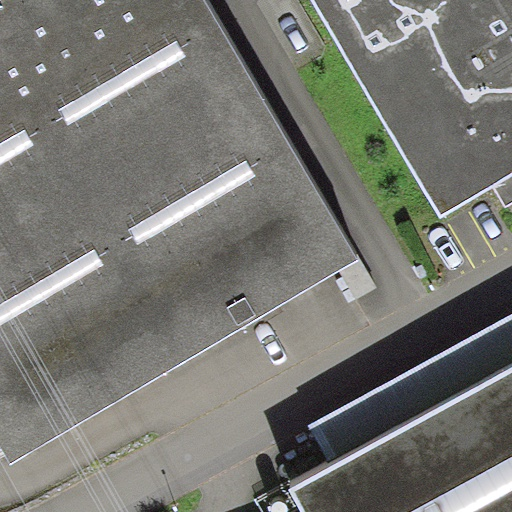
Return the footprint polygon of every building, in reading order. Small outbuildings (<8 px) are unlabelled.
[(211,0),(0,0),(0,450),(317,267),(335,256),(354,245),(211,0)] [(511,0),(318,0),(433,199),(485,169),(500,196),(511,189),(511,0)] [(370,272),(354,245),(335,256),(351,283),(370,272)] [(511,511),(511,353),(281,479),(292,499),(298,511),(511,511)] [(298,511),(292,499),(269,511),(298,511)]
